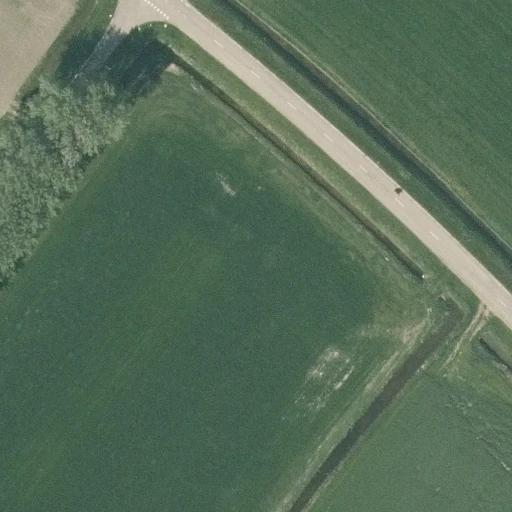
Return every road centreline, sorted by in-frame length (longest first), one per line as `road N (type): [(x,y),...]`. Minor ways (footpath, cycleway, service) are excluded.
road 1 (tertiary): [(511,313),(336,145),(162,0)]
road 2 (unclassified): [(0,196),(137,0)]
